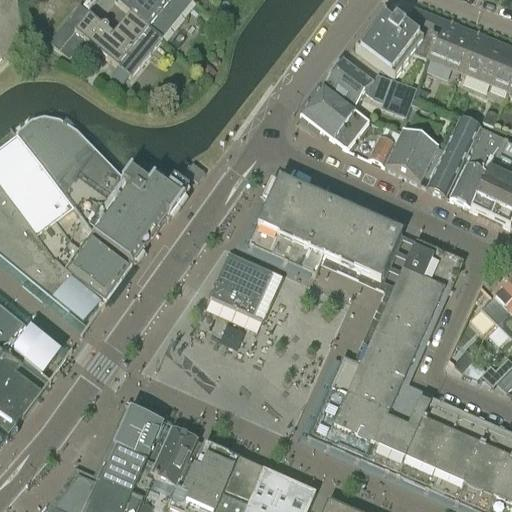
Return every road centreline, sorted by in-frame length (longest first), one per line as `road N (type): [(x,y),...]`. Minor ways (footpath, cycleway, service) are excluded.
road 1 (unclassified): [(0,494),(239,168)]
road 2 (residential): [(256,145),(484,248)]
road 3 (residential): [(484,248),(424,382),(511,421)]
road 4 (unclassified): [(363,0),(256,145)]
